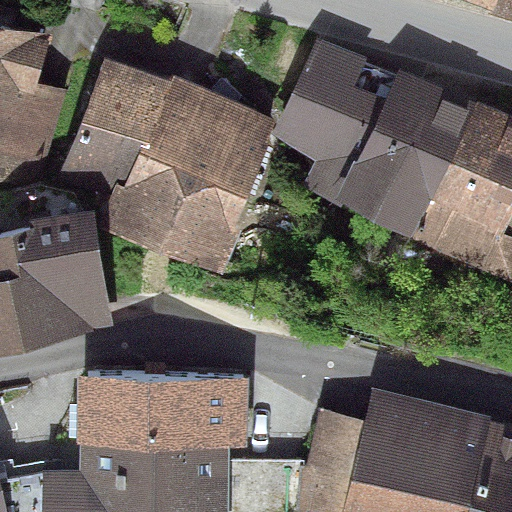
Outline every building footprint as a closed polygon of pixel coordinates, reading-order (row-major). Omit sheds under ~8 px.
[(511,0),(459,0),(493,14),(511,20),(511,0)] [(51,34),(0,19),(0,182),(26,187),(41,182),(68,89),(38,82),(51,34)] [(302,188),(415,240),(478,102),(318,39),(275,135),(316,160),(302,188)] [(106,56),(56,185),(108,205),(99,228),(220,274),(280,118),(175,77),(173,82),(106,56)] [(511,117),(478,102),(415,240),(511,284),(511,117)] [(0,354),(117,331),(92,209),(31,222),(32,229),(0,235),(0,354)] [(249,378),(78,374),(77,444),(81,444),(80,471),(44,470),(42,511),(228,511),(230,461),(230,445),(248,446),(249,378)] [(511,511),(511,424),(490,420),(491,416),(373,388),(365,420),(342,511),(511,511)] [(342,511),(365,420),(320,409),(308,461),(295,511),(342,511)] [(295,511),(308,461),(230,461),(228,511),(295,511)] [(8,511),(0,469),(0,511),(8,511)]
